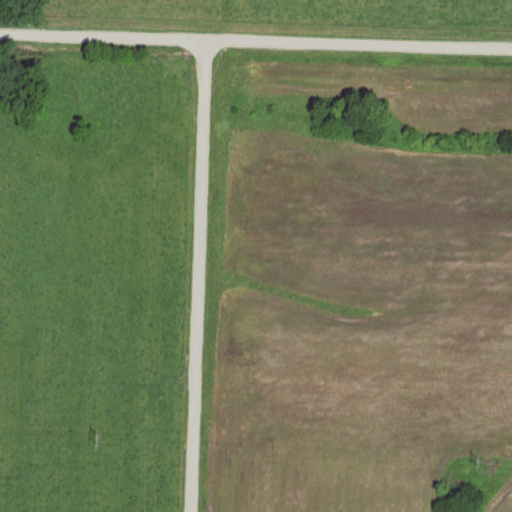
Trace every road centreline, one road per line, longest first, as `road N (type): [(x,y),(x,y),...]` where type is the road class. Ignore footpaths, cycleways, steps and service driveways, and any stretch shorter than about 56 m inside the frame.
road 1 (residential): [(511,51),(0,36)]
road 2 (residential): [(194,511),(210,42)]
